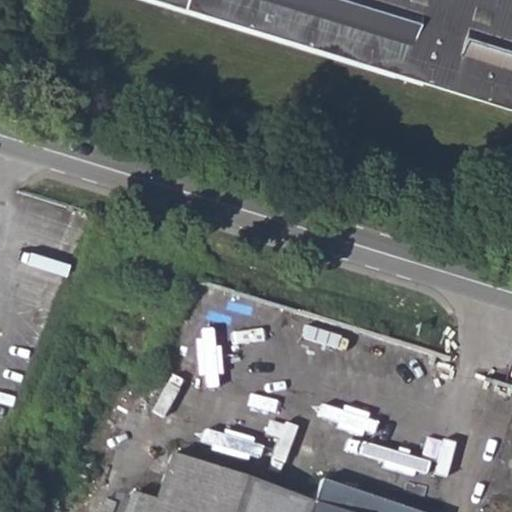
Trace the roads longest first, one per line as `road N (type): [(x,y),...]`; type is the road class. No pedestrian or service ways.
road 1 (unknown): [(511,373),(470,484),(166,418),(146,422),(131,438),(103,511)]
road 2 (secondary): [(511,295),(0,138)]
